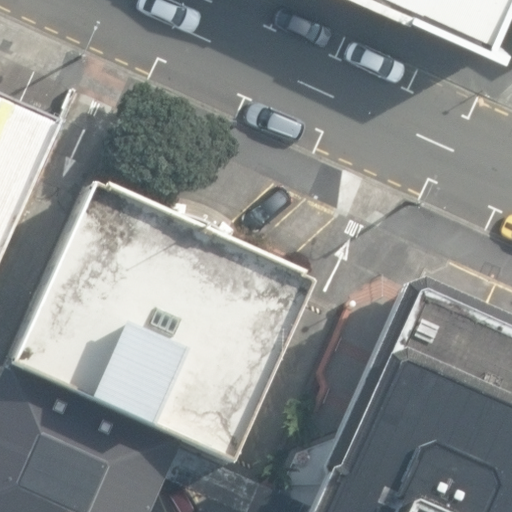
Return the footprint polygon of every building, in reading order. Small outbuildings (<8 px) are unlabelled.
[(511,0),(386,0),(511,50),(511,0)] [(0,225),(44,122),(0,102),(0,225)] [(178,430),(224,451),(306,269),(296,265),(298,260),(100,171),(98,175),(86,170),(4,353),(178,430)] [(511,511),(511,330),(413,286),(394,292),(334,430),(289,444),(271,487),(260,511),(511,511)] [(178,430),(4,353),(0,361),(0,511),(142,511),(159,475),(172,445),(178,430)] [(159,475),(247,511),(260,511),(271,487),(172,445),(159,475)]
